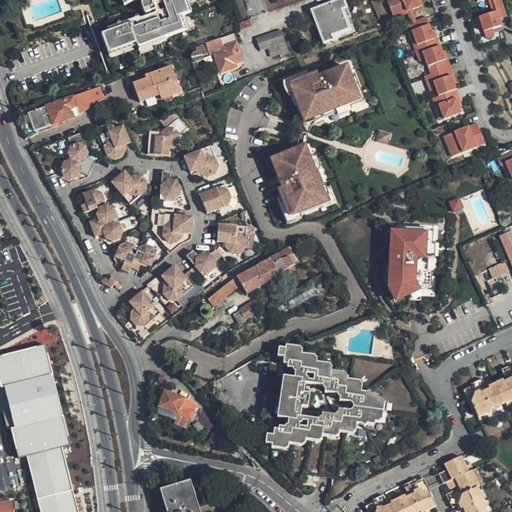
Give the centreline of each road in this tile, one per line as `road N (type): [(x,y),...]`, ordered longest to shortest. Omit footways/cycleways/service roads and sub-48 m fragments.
road 1 (residential): [(278,84),(252,117),(241,165),(268,231),(309,227),(323,234),(357,297),(354,307),(324,324),(297,324),(224,364),(167,346),(140,362)]
road 2 (tertiary): [(0,179),(75,329),(101,424),(113,511)]
road 3 (residential): [(441,384),(460,435),(454,449),(342,511)]
road 4 (tertiary): [(83,289),(0,117)]
road 5 (residential): [(125,449),(247,474),(301,511)]
road 6 (tertiary): [(125,449),(83,289)]
road 7 (residential): [(441,384),(419,361),(418,347),(487,315)]
